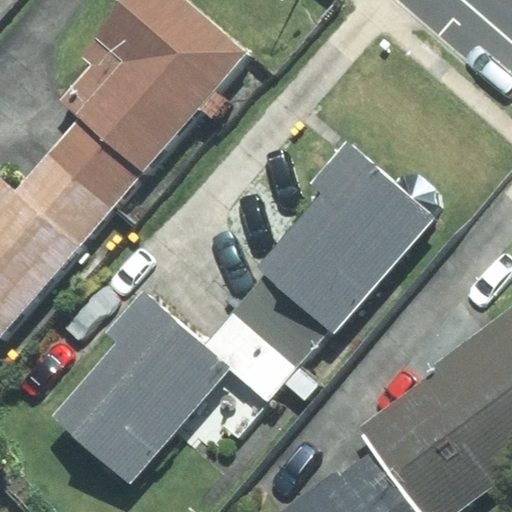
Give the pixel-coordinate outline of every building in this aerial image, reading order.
[(167,174),(272,53),(210,0),(155,0),(105,58),(114,66),(83,101),(102,118),(162,169),(167,174)] [(36,194),(95,245),(162,169),(102,118),(36,194)] [(361,136),(321,187),(337,200),(276,275),(355,338),(456,213),(361,136)] [(0,318),(21,337),(98,248),(95,245),(36,194),(17,178),(11,184),(0,174),(0,318)] [(251,310),(222,343),(160,288),(121,332),(136,345),(68,421),(143,488),(250,368),(286,400),(299,387),(318,404),(335,385),(251,310)] [(353,439),(370,461),(408,511),(467,511),(511,479),(511,315),(434,373),(437,377),(353,439)] [(408,511),(370,461),(301,511),(408,511)]
